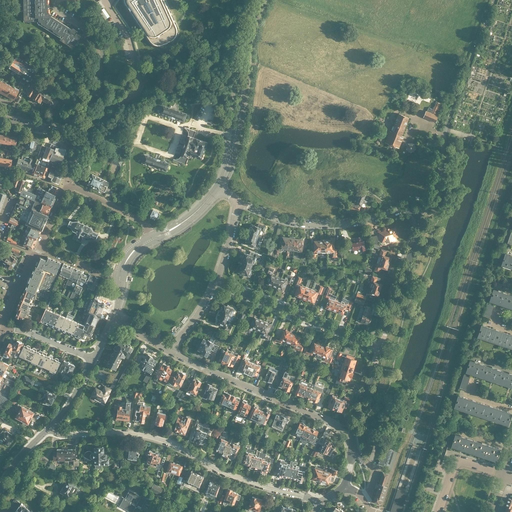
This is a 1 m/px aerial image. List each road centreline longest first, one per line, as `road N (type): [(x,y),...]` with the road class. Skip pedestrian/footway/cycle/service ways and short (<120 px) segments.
road 1 (residential): [(318,504),(151,437),(48,428)]
road 2 (residential): [(352,435),(168,350)]
road 3 (tertiary): [(218,188),(258,0)]
road 4 (residential): [(416,215),(404,209),(313,226),(236,202)]
road 5 (residential): [(378,348),(216,283)]
road 6 (residential): [(378,348),(416,215)]
road 7 (track): [(180,126),(165,154),(137,144),(146,116),(176,127)]
